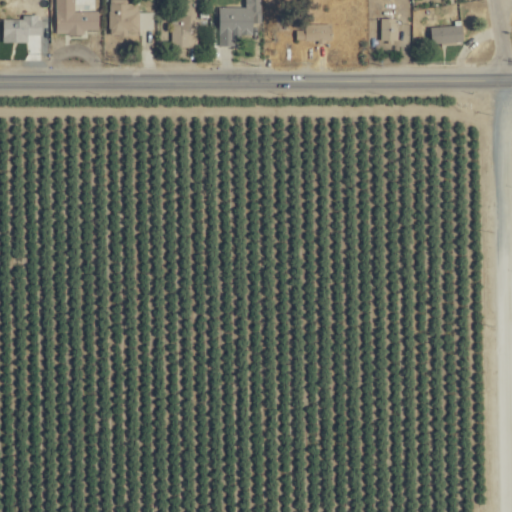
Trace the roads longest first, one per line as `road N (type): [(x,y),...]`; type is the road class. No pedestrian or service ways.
road 1 (tertiary): [(511,70),(0,72)]
road 2 (residential): [(506,511),(501,71)]
